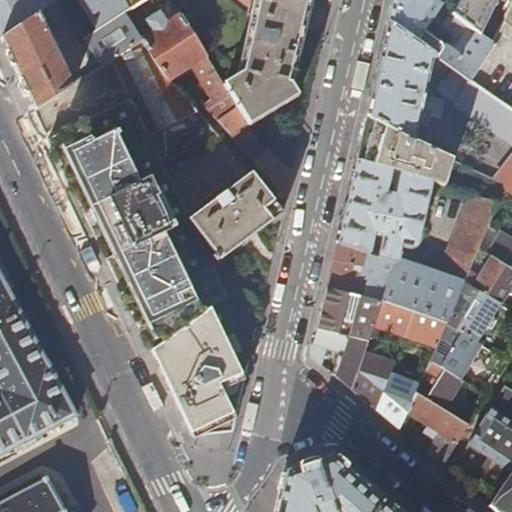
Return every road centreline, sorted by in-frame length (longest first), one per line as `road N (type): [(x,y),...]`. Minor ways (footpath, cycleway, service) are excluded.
road 1 (residential): [(0,126),(184,511)]
road 2 (residential): [(363,0),(276,376)]
road 3 (residential): [(276,376),(445,511)]
road 4 (residential): [(221,511),(256,466),(276,376)]
